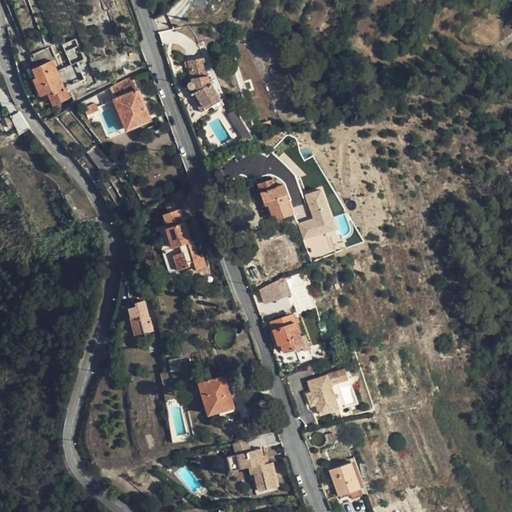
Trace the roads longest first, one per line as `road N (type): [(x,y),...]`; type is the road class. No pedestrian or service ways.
road 1 (residential): [(137,0),(322,511)]
road 2 (unclassified): [(122,511),(78,471),(70,447),(108,299),(107,225),(21,105),(0,34)]
